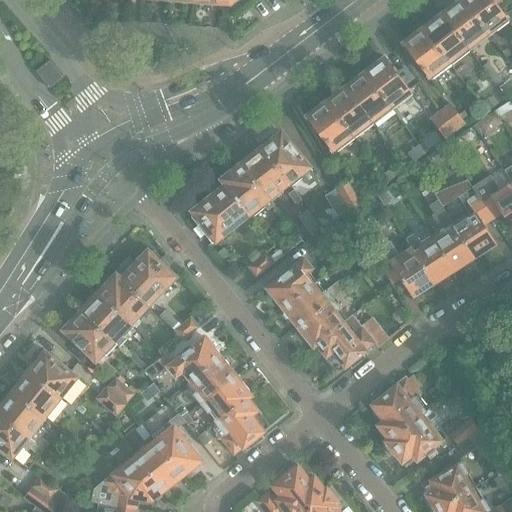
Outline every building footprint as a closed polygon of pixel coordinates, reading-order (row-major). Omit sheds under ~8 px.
[(462,0),(460,1),(459,0),(457,0),(447,8),(449,10),(443,15),(470,52),(490,37),(462,0)] [(509,22),(504,15),(498,6),(493,0),(462,0),(490,37),(509,22)] [(443,15),(441,16),(440,13),(429,22),(430,24),(424,29),(451,66),(470,52),(443,15)] [(424,29),(422,30),(421,28),(410,37),(411,39),(404,44),(432,81),(451,66),(424,29)] [(385,59),(383,60),(381,58),(370,66),(372,68),(365,74),(393,111),(413,95),(385,59)] [(50,89),(64,78),(51,61),(36,72),(50,89)] [(497,87),(503,82),(488,62),(482,67),(497,87)] [(365,74),(364,74),(363,72),(351,81),(352,83),(346,88),(374,125),(393,111),(365,74)] [(346,88),(345,89),(343,87),(332,96),(333,98),(327,103),(354,140),(374,125),(346,88)] [(499,104),(505,100),(499,92),(493,96),(499,104)] [(481,105),(487,113),(493,108),(488,100),(481,105)] [(327,103),(326,103),(324,101),(313,110),(314,112),(307,117),(335,154),(354,140),(327,103)] [(499,119),(511,111),(508,104),(494,113),(499,119)] [(464,111),(458,115),(450,105),(440,113),(455,132),(465,125),(472,121),(464,111)] [(445,140),(455,132),(440,113),(431,121),(445,140)] [(499,119),(494,113),(477,124),(483,134),(501,123),(499,119)] [(311,147),(300,156),(282,133),(274,139),(273,138),(272,139),(268,139),(262,144),(261,148),(261,149),(289,184),(300,175),(308,186),(326,172),(311,147)] [(455,139),(446,145),(452,154),(461,148),(455,139)] [(269,199),(289,184),(261,149),(254,155),(253,154),(253,155),(249,154),(242,159),(242,162),(241,163),(242,164),(269,199)] [(388,183),(407,168),(395,152),(392,155),(398,161),(382,175),(388,183)] [(419,172),(427,167),(424,161),(416,167),(419,172)] [(274,206),(269,199),(242,164),(234,170),(233,170),(228,169),(222,175),(223,178),(221,179),(222,180),(221,180),(249,216),(262,205),(267,211),(274,206)] [(511,184),(500,192),(490,176),(473,187),(494,220),(503,214),(511,228),(511,184)] [(212,245),(249,216),(221,180),(206,193),(210,198),(193,212),(192,218),(212,245)] [(474,257),(495,244),(484,226),(494,220),(473,187),(471,187),(468,181),(434,194),(441,206),(442,207),(458,197),(468,212),(452,223),(474,257)] [(351,209),(360,204),(349,183),(338,189),(351,209)] [(301,200),(300,199),(292,188),(288,192),(289,193),(288,194),(300,211),(304,207),(299,201),(301,200)] [(338,218),(351,209),(338,189),(326,197),(338,218)] [(385,206),(392,202),(386,191),(378,196),(385,206)] [(448,216),(442,207),(441,206),(434,210),(441,220),(448,216)] [(311,255),(345,228),(337,218),(303,246),(311,255)] [(314,220),(304,227),(312,236),(321,229),(314,220)] [(454,270),(474,257),(452,223),(432,235),(454,270)] [(432,235),(421,242),(416,234),(407,240),(413,248),(412,248),(434,283),(454,270),(432,235)] [(295,247),(303,242),(298,236),(290,241),(295,247)] [(369,267),(377,262),(367,247),(359,252),(369,267)] [(223,262),(231,255),(224,248),(217,254),(223,262)] [(413,296),(434,283),(412,248),(398,258),(397,256),(390,260),(387,254),(378,258),(393,284),(402,279),(413,296)] [(256,278),(282,257),(278,251),(270,257),(267,253),(248,267),(256,278)] [(169,266),(163,260),(154,252),(148,252),(135,265),(131,261),(117,276),(148,306),(175,277),(167,270),(169,266)] [(309,274),(312,271),(304,260),(291,271),(290,270),(279,278),(280,279),(268,289),(276,300),(275,302),(279,307),(282,308),(283,309),(316,283),(309,274)] [(117,276),(116,276),(115,275),(114,276),(112,276),(106,282),(106,285),(105,287),(99,294),(130,324),(148,306),(117,276)] [(336,298),(349,288),(343,280),(340,282),(339,281),(327,290),(328,291),(325,293),(316,283),(283,309),(285,311),(285,314),(292,323),(293,322),(298,328),(331,302),(336,298)] [(339,302),(352,291),(349,288),(336,298),(339,302)] [(99,294),(98,295),(98,294),(97,294),(94,295),(89,300),(89,304),(88,305),(82,312),(113,342),(114,341),(120,347),(126,340),(120,334),(130,324),(99,294)] [(347,321),(332,302),(331,302),(298,328),(305,336),(305,339),(309,345),(312,345),(314,347),(317,345),(347,321)] [(175,331),(181,326),(165,310),(159,317),(162,320),(175,331)] [(113,342),(82,312),(81,311),(80,312),(77,312),(72,318),(72,321),(71,322),(71,323),(63,331),(112,377),(117,372),(107,362),(110,358),(103,352),(113,342)] [(378,348),(389,339),(372,317),(361,326),(362,327),(355,332),(347,321),(317,345),(327,358),(334,353),(345,368),(351,363),(354,367),(365,358),(362,354),(375,344),(378,348)] [(182,341),(199,328),(192,318),(181,326),(175,331),(182,341)] [(145,338),(148,335),(138,326),(135,329),(145,338)] [(148,368),(144,371),(152,380),(166,369),(173,379),(180,374),(188,384),(220,359),(219,357),(220,354),(216,348),(212,348),(205,339),(193,348),(192,347),(181,356),(182,357),(171,365),(163,356),(148,368)] [(148,368),(131,351),(127,355),(144,371),(148,368)] [(62,399),(78,379),(45,352),(44,354),(39,354),(34,359),(35,364),(29,372),(62,399)] [(225,361),(222,361),(220,359),(188,384),(203,403),(235,378),(230,371),(232,369),(225,361)] [(45,419),(62,399),(29,372),(23,380),(17,381),(13,386),(14,391),(12,393),(45,419)] [(418,394),(423,389),(413,376),(408,380),(405,378),(395,386),(396,387),(385,396),(382,392),(371,400),(375,405),(373,406),(385,421),(379,426),(390,440),(423,415),(430,409),(418,394)] [(127,404),(135,395),(116,378),(107,387),(109,389),(125,403),(127,404)] [(242,382),(240,383),(235,378),(203,403),(218,423),(248,400),(251,397),(248,393),(249,391),(242,382)] [(154,400),(162,393),(154,383),(146,389),(154,400)] [(116,414),(125,403),(109,389),(100,399),(116,414)] [(36,431),(45,419),(12,393),(11,394),(7,394),(2,399),(3,404),(0,407),(0,414),(44,450),(48,445),(40,438),(42,436),(36,431)] [(86,410),(80,405),(71,397),(66,403),(76,410),(82,415),(86,410)] [(257,412),(248,400),(218,423),(215,426),(214,431),(217,434),(215,436),(220,441),(222,441),(234,456),(247,446),(250,450),(267,437),(251,417),(257,412)] [(71,416),(76,410),(66,403),(61,409),(71,416)] [(38,457),(44,450),(0,414),(0,449),(12,459),(21,448),(27,453),(30,450),(38,457)] [(188,427),(182,420),(177,414),(167,422),(173,429),(169,432),(166,430),(153,440),(150,443),(177,478),(181,475),(186,476),(192,471),(192,466),(199,461),(190,448),(198,441),(199,441),(197,439),(198,438),(189,427),(188,427)] [(196,421),(190,414),(185,418),(190,425),(196,421)] [(433,454),(445,445),(423,415),(390,440),(386,443),(388,445),(385,447),(393,457),(396,455),(402,463),(409,458),(413,463),(430,450),(433,454)] [(449,435),(457,446),(480,428),(472,418),(449,435)] [(142,426),(139,428),(147,440),(150,437),(142,426)] [(147,440),(139,428),(135,431),(144,442),(147,440)] [(480,428),(457,446),(465,456),(475,449),(480,455),(491,447),(480,428)] [(203,447),(211,441),(205,433),(198,438),(197,439),(199,441),(198,441),(203,447)] [(174,481),(177,478),(150,443),(134,455),(162,490),(163,489),(167,490),(173,485),(174,481)] [(162,490),(134,455),(124,464),(125,466),(91,493),(90,502),(107,505),(137,510),(139,499),(149,501),(150,499),(155,500),(161,496),(161,491),(162,490)] [(432,511),(475,485),(462,462),(431,480),(434,485),(425,491),(428,496),(424,498),(432,511)] [(314,479),(312,480),(300,465),(290,474),(289,473),(272,486),(282,498),(276,503),(269,494),(258,503),(264,511),(281,511),(282,511),(283,510),(284,511),(300,511),(327,491),(325,489),(316,479),(314,480),(314,479)] [(61,507),(68,498),(39,477),(32,488),(61,507)] [(482,511),(495,505),(482,483),(476,487),(475,485),(432,511),(482,511)] [(59,511),(61,507),(32,488),(25,499),(36,507),(32,511),(59,511)] [(337,504),(340,501),(331,488),(327,491),(300,511),(336,511),(335,510),(337,508),(336,507),(338,505),(337,504)] [(499,511),(506,511),(511,509),(511,499),(497,508),(499,511)]
